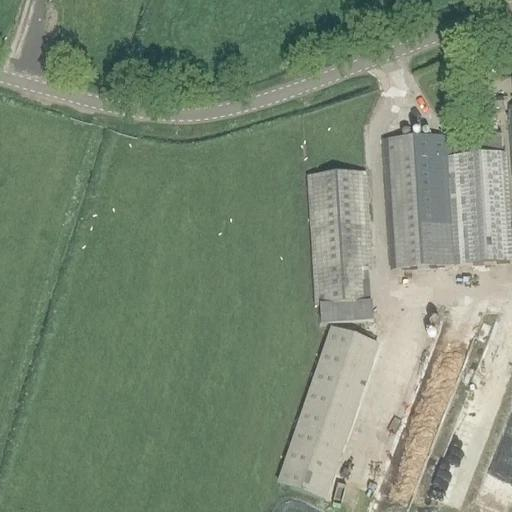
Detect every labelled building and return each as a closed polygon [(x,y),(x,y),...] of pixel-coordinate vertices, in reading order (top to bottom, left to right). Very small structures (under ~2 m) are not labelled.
[(502,99),(488,100),(489,110),(502,109),(502,99)] [(505,156),(451,160),(449,138),(382,142),(389,272),(511,264),(505,156)] [(307,178),(312,273),(362,270),(371,269),(366,175),(307,178)] [(331,330),(277,487),(326,503),(379,347),(331,330)] [(432,495),(462,504),(472,473),(442,464),(432,495)]
